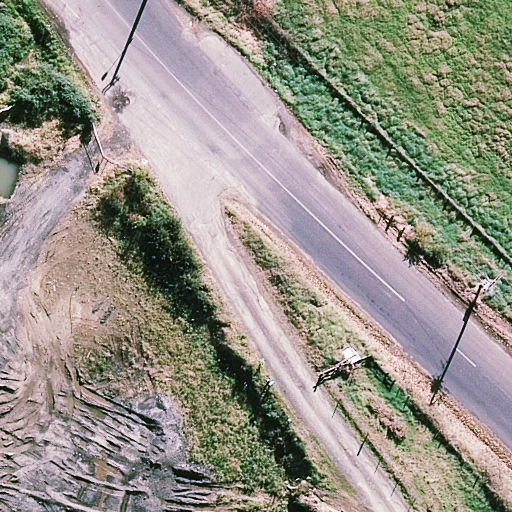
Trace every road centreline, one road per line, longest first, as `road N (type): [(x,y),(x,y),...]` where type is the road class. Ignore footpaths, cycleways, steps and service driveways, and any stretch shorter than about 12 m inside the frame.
road 1 (unclassified): [(109,0),(325,230),(511,403)]
road 2 (track): [(144,41),(228,270),(387,511)]
